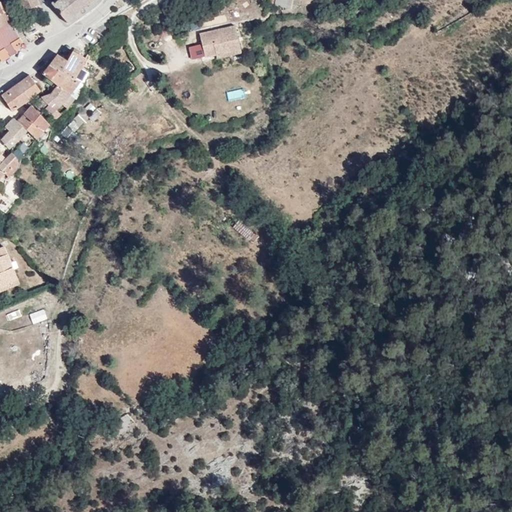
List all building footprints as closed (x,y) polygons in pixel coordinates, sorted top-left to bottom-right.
[(22,15),(39,6),(37,0),(8,0),(5,2),(12,15),(20,11),(22,15)] [(54,1),(51,3),(69,25),(72,23),(71,21),(74,17),(77,19),(79,17),(77,16),(83,12),(84,13),(88,10),(87,9),(90,6),(92,7),(95,5),(93,4),(97,0),(99,2),(101,0),(59,0),(60,0),(56,3),(54,1)] [(296,0),(281,0),(281,10),(295,11),(296,0)] [(0,26),(8,21),(0,7),(0,26)] [(0,52),(22,40),(12,26),(8,21),(0,26),(0,52)] [(229,54),(242,51),(236,28),(202,34),(207,57),(216,56),(217,51),(228,49),(229,54)] [(243,55),(242,51),(229,54),(228,49),(217,51),(216,56),(217,60),(243,55)] [(61,73),(76,85),(86,71),(89,61),(75,52),(69,62),(61,57),(59,55),(55,59),(53,58),(49,64),(51,65),(61,73)] [(54,83),(61,73),(51,65),(44,75),(54,83)] [(74,99),(81,89),(76,85),(61,73),(54,83),(59,88),(74,99)] [(2,96),(7,105),(12,112),(13,114),(42,92),(29,77),(2,96)] [(74,108),(78,103),(74,99),(59,88),(52,94),(43,99),(51,109),(49,113),(57,122),(61,118),(57,113),(64,107),(68,112),(74,108)] [(244,88),(226,92),(228,100),(245,96),(244,88)] [(36,115),(31,110),(23,115),(44,136),(49,130),(41,121),(38,124),(32,118),(36,115)] [(36,144),(44,136),(23,115),(17,121),(19,124),(27,135),(36,144)] [(16,143),(27,135),(19,124),(14,129),(1,140),(8,150),(16,143)] [(26,154),(36,144),(27,135),(16,143),(26,154)] [(14,169),(15,163),(11,155),(6,160),(0,164),(0,176),(1,175),(4,176),(14,169)] [(0,286),(16,280),(4,249),(0,250),(0,286)] [(0,292),(18,285),(16,280),(0,286),(0,292)] [(43,308),(28,314),(32,324),(47,319),(43,308)] [(19,309),(7,313),(10,320),(22,316),(19,309)]
